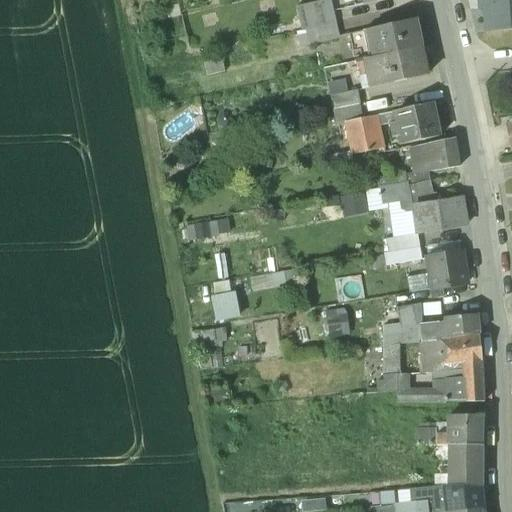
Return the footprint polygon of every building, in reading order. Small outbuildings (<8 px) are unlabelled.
[(330,0),(324,0),(307,4),(310,17),(333,11),(330,0)] [(511,0),(484,0),(487,31),(511,29),(511,0)] [(333,11),(310,17),(313,29),(336,24),(333,11)] [(409,21),(362,32),(368,59),(419,48),(416,36),(413,37),(409,21)] [(336,24),(313,29),(316,39),(343,32),(341,23),(336,24)] [(368,59),(364,60),(370,87),(425,74),(419,48),(368,59)] [(364,60),(355,62),(361,89),(370,87),(364,60)] [(357,91),(330,96),(332,110),(359,104),(360,104),(357,91)] [(359,104),(332,110),(336,126),(345,124),(344,123),(362,119),(359,104)] [(432,106),(396,114),(398,123),(401,135),(403,143),(438,135),(432,106)] [(362,119),(344,123),(345,124),(351,155),(383,148),(376,117),(362,119)] [(398,123),(391,124),(393,137),(401,135),(398,123)] [(454,140),(409,148),(414,173),(459,165),(454,140)] [(430,181),(407,185),(407,183),(379,188),(382,205),(398,202),(400,209),(405,210),(405,212),(413,210),(412,206),(437,202),(436,193),(432,194),(430,181)] [(339,197),(343,216),(366,211),(362,193),(339,197)] [(437,202),(412,206),(413,210),(416,232),(417,233),(466,224),(461,198),(437,202)] [(215,222),(184,224),(185,238),(216,236),(215,222)] [(416,232),(385,238),(387,252),(419,246),(417,233),(416,232)] [(419,248),(384,254),(386,267),(421,261),(419,248)] [(460,253),(427,258),(433,290),(466,285),(460,253)] [(336,279),(339,298),(362,296),(360,276),(336,279)] [(209,283),(213,319),(234,316),(230,280),(209,283)] [(420,303),(403,307),(405,323),(400,323),(403,344),(420,342),(421,342),(419,324),(422,324),(420,303)] [(476,314),(444,317),(445,322),(422,324),(419,324),(421,342),(438,340),(478,335),(476,314)] [(327,337),(348,333),(345,320),(324,325),(327,337)] [(400,323),(383,326),(383,347),(403,344),(400,323)] [(223,328),(201,331),(202,345),(224,343),(223,328)] [(478,335),(438,340),(440,364),(462,362),(463,370),(481,369),(478,335)] [(421,342),(420,342),(422,360),(422,365),(440,364),(438,340),(421,342)] [(481,369),(463,370),(464,377),(444,379),(445,390),(445,403),(446,403),(482,403),(481,369)] [(445,390),(434,392),(433,403),(445,403),(445,390)] [(481,416),(448,417),(447,426),(447,435),(436,435),(435,435),(435,431),(428,431),(416,431),(416,446),(433,446),(447,446),(481,445),(481,416)] [(447,426),(428,426),(428,431),(435,431),(436,435),(447,435),(447,426)] [(481,445),(447,446),(447,486),(480,486),(481,445)] [(482,511),(483,511),(480,486),(447,486),(448,511),(482,511)] [(430,489),(410,491),(412,502),(431,500),(430,489)] [(322,497),(298,501),(299,511),(323,508),(322,497)] [(427,511),(427,501),(415,502),(415,511),(427,511)] [(379,505),(380,511),(392,511),(391,503),(379,505)]
